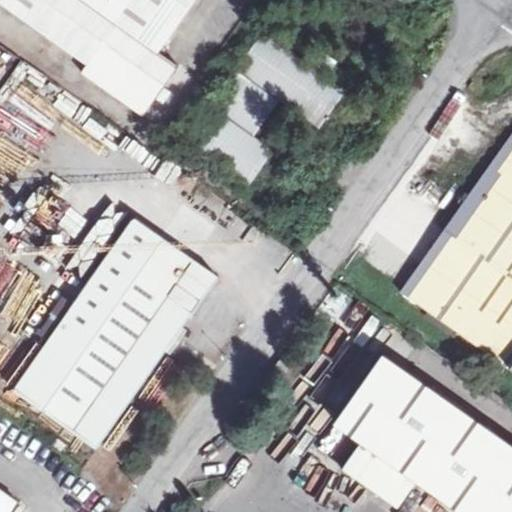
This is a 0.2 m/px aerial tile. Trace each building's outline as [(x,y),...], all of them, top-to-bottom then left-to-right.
[(167,74),(144,58),(185,0),(0,0),(0,17),(75,70),(69,78),(133,123),(167,74)] [(308,138),(333,102),(251,44),(175,154),(238,199),(263,162),(240,146),(266,109),(308,138)] [(387,306),(511,392),(511,139),(505,135),(387,306)] [(0,394),(4,397),(85,455),(203,286),(124,230),(28,365),(0,345),(0,394)] [(265,371),(254,387),(267,397),(279,380),(265,371)] [(345,451),(402,490),(432,511),(511,511),(511,474),(366,371),(321,433),(345,451)] [(330,472),(339,459),(306,435),(297,448),(330,472)] [(345,451),(339,459),(330,472),(325,479),(371,511),(386,511),(402,490),(345,451)]
